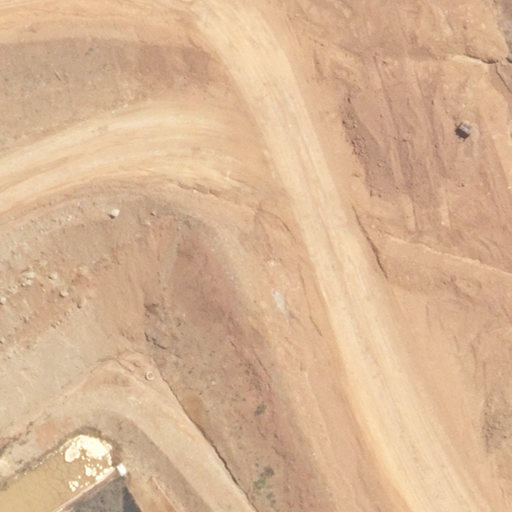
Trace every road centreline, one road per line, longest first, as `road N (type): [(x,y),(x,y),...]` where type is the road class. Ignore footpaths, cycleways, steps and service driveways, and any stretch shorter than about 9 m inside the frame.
road 1 (residential): [(389,411),(214,0)]
road 2 (residential): [(91,511),(389,411)]
